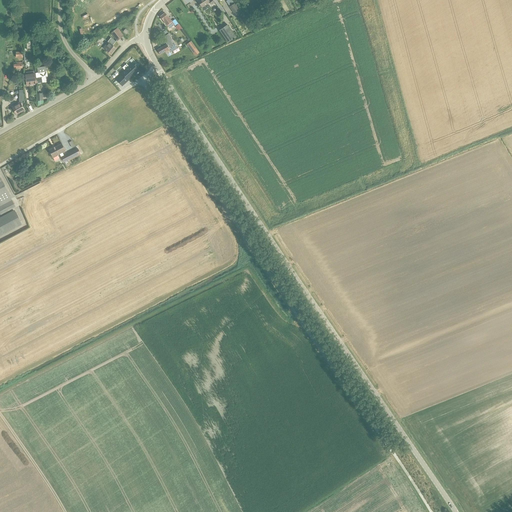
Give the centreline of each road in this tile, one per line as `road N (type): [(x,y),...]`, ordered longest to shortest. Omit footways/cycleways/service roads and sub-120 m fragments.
road 1 (tertiary): [(455,511),(157,66)]
road 2 (residential): [(140,80),(430,511)]
road 3 (residential): [(0,165),(140,80)]
